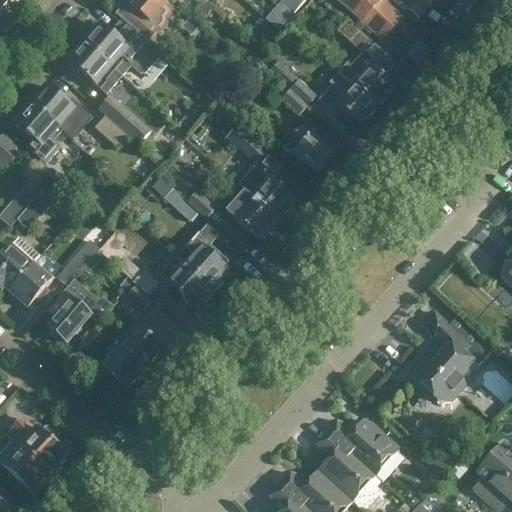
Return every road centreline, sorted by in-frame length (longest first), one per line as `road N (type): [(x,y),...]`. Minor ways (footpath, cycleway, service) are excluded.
road 1 (residential): [(209,511),(498,194),(499,173),(453,131)]
road 2 (tertiary): [(453,131),(148,470)]
road 3 (residential): [(0,340),(148,470)]
